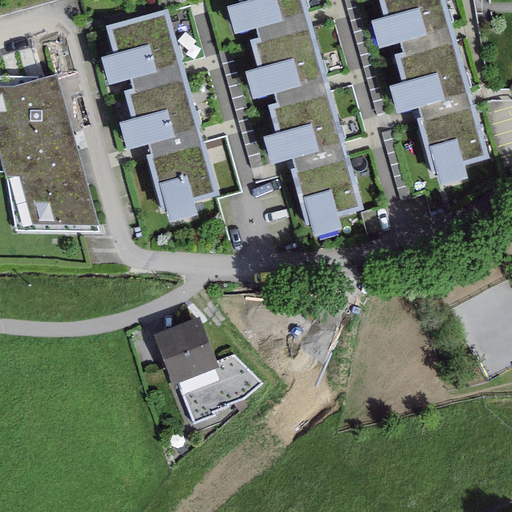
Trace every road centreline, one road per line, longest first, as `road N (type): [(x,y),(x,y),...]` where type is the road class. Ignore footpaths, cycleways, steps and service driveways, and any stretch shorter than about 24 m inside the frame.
road 1 (residential): [(0,37),(57,22),(124,239),(143,260),(199,265)]
road 2 (residential): [(271,267),(202,16)]
road 3 (residential): [(404,242),(335,0)]
road 4 (residential): [(0,326),(84,330),(156,312),(189,293),(199,265)]
road 5 (residential): [(271,267),(404,242)]
road 6 (residential): [(404,242),(511,188)]
